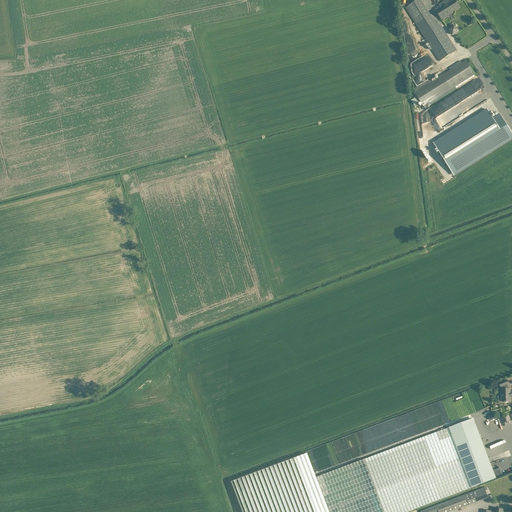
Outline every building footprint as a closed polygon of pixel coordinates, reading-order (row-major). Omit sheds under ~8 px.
[(420,0),(418,0),(405,8),(425,40),(426,40),(439,61),(456,50),(441,26),(440,27),(438,23),(435,24),(434,22),(420,0)] [(443,4),(435,9),(442,20),(452,14),(451,12),(455,10),(459,7),(454,0),(446,0),(442,3),(443,4)] [(453,24),(448,27),(450,30),(452,35),(458,32),(455,27),(453,24)] [(408,64),(415,75),(434,64),(427,53),(408,64)] [(415,92),(415,93),(424,106),(425,109),(428,107),(431,104),(456,88),(455,86),(474,74),(466,60),(432,82),(415,92)] [(433,119),(440,130),(488,98),(476,79),(441,102),(446,109),(433,119)] [(489,113),(436,147),(455,177),(511,140),(511,133),(500,114),(492,118),(489,113)] [(508,402),(511,401),(511,398),(511,397),(511,394),(510,394),(510,389),(504,389),(503,386),(509,383),(507,380),(498,383),(500,387),(501,387),(502,390),(501,390),(501,394),(498,395),(498,401),(502,401),(502,402),(505,402),(505,403),(508,402)] [(307,453),(231,482),(242,511),(405,511),(475,486),(480,484),(503,476),(500,468),(493,471),(491,463),(489,458),(474,418),(457,424),(453,426),(364,459),(316,477),(307,453)] [(449,511),(488,497),(485,488),(421,511),(420,511),(449,511)]
